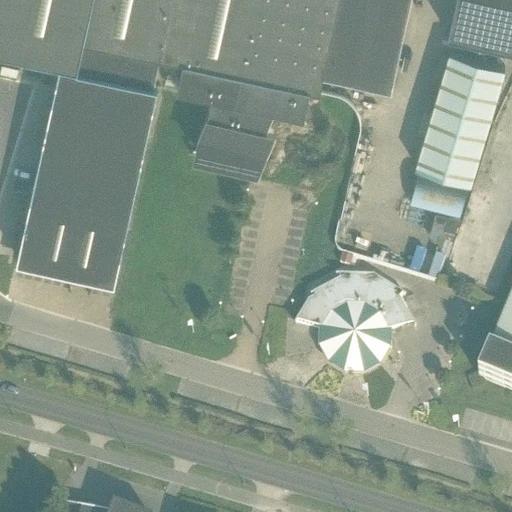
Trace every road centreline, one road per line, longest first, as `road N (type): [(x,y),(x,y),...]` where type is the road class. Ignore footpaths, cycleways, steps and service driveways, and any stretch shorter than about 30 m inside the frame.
road 1 (unclassified): [(511,465),(0,310)]
road 2 (secondary): [(398,511),(0,395)]
